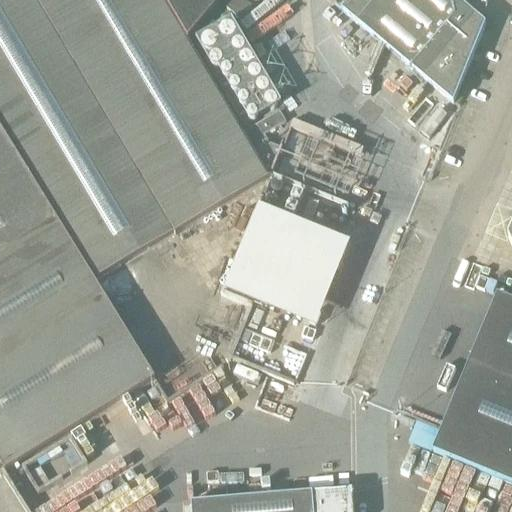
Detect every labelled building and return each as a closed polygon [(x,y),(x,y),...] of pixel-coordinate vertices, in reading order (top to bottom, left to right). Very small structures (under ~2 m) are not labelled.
[(0,0),(0,256),(56,222),(57,222),(56,221),(58,220),(95,282),(175,234),(175,235),(270,179),(188,42),(163,0),(0,0)] [(163,0),(188,42),(222,0),(163,0)] [(351,0),(342,12),(453,105),(486,26),(454,0),(351,0)] [(257,209),(226,296),(321,329),(351,242),(257,209)] [(155,381),(56,222),(0,256),(0,465),(5,473),(155,381)] [(511,303),(497,297),(432,454),(511,487),(511,303)] [(353,511),(352,492),(191,505),(191,511),(353,511)]
